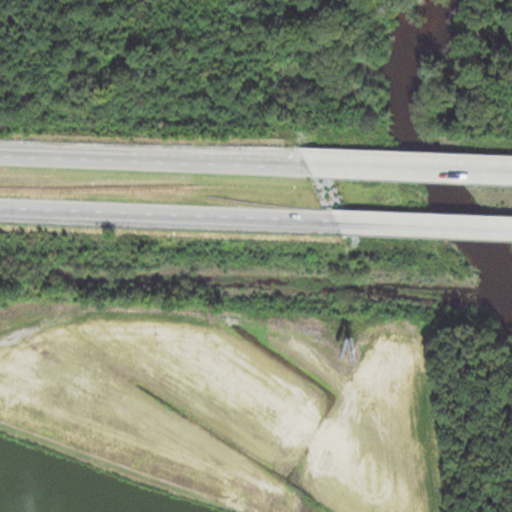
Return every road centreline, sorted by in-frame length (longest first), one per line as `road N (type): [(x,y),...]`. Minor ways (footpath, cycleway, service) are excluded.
road 1 (motorway): [(0,209),(336,223)]
road 2 (motorway): [(307,167),(73,160)]
road 3 (motorway): [(511,173),(307,167)]
road 4 (motorway): [(336,223),(511,229)]
